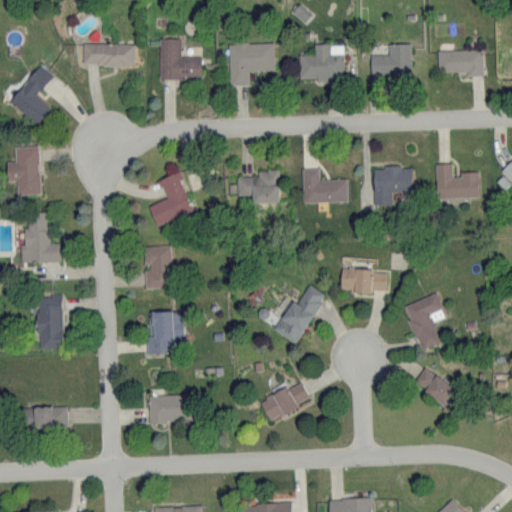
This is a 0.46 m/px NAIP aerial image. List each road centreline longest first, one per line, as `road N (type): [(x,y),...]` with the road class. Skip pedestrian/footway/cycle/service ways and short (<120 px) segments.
road 1 (residential): [(511,476),(470,452),(368,447),(0,471)]
road 2 (residential): [(115,166),(142,137),(168,130),(511,115)]
road 3 (residential): [(114,511),(100,213),(115,166)]
